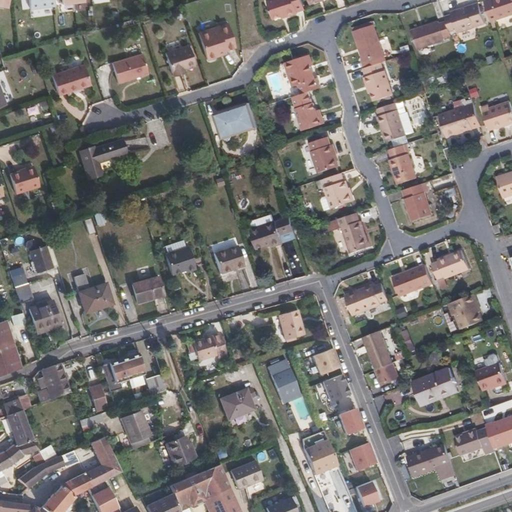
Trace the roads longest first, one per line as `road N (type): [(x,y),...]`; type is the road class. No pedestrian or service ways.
road 1 (residential): [(0,379),(320,281)]
road 2 (residential): [(93,124),(236,81),(265,50),(322,27)]
road 3 (residential): [(320,281),(406,511)]
road 4 (residential): [(322,27),(349,132),(397,250)]
